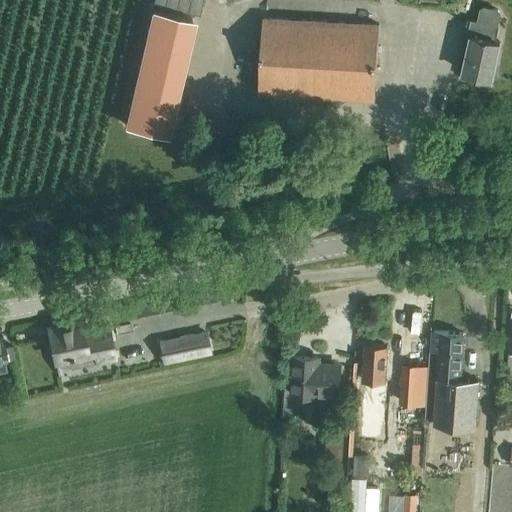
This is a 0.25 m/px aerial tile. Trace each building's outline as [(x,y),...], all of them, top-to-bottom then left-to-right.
[(154,0),(153,4),(199,15),(201,6),(202,0),(154,0)] [(472,36),(464,72),(463,78),(478,81),(479,76),(491,78),(500,40),(496,39),(502,13),(499,9),(485,5),(480,8),(477,20),(471,19),(467,35),(472,36)] [(165,128),(192,17),(153,7),(125,125),(164,134),(165,128)] [(374,98),(379,24),(263,16),(258,90),(374,98)] [(80,318),(47,325),(54,360),(96,352),(98,361),(113,358),(106,323),(82,328),(80,318)] [(433,332),(432,351),(439,352),(434,425),(475,427),(478,378),(460,377),(463,334),(433,332)] [(206,333),(160,342),(164,362),(210,352),(206,333)] [(366,343),(363,382),(385,383),(387,344),(366,343)] [(13,344),(5,346),(8,358),(16,356),(13,344)] [(318,363),(318,357),(295,356),(293,393),(340,396),(342,365),(318,363)] [(403,362),(400,402),(427,404),(429,364),(403,362)] [(352,410),(349,455),(354,455),(357,410),(352,410)] [(346,431),(328,429),(326,458),(329,459),(328,465),(340,466),(341,459),(344,460),(346,431)] [(423,444),(413,444),(412,474),(422,475),(423,444)] [(355,454),(353,474),(369,475),(370,455),(355,454)] [(352,478),(350,511),(365,511),(366,487),(367,479),(352,478)] [(366,487),(365,511),(378,511),(380,488),(366,487)] [(390,494),(388,511),(403,511),(405,498),(405,495),(390,494)] [(403,511),(419,511),(420,494),(405,494),(405,495),(405,498),(403,511)]
